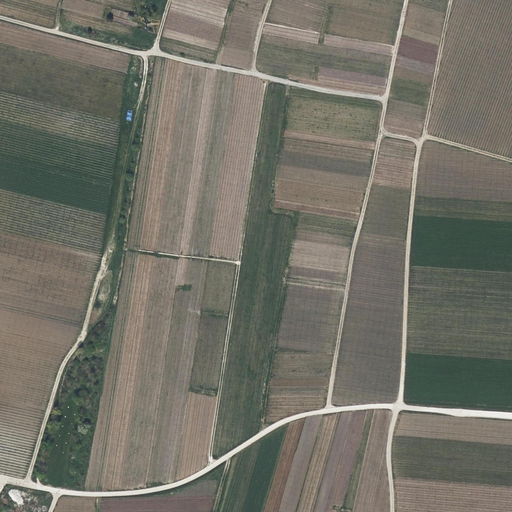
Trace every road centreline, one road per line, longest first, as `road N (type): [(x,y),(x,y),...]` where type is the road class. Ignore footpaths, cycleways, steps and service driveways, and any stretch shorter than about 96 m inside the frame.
road 1 (track): [(0,17),(139,54),(385,99),(380,134),(421,142)]
road 2 (track): [(400,399),(413,173),(450,0)]
road 3 (unclassified): [(0,477),(75,493),(168,487),(289,418),(325,411)]
road 4 (track): [(380,134),(325,411)]
road 5 (unclassified): [(511,415),(382,404),(325,411)]
